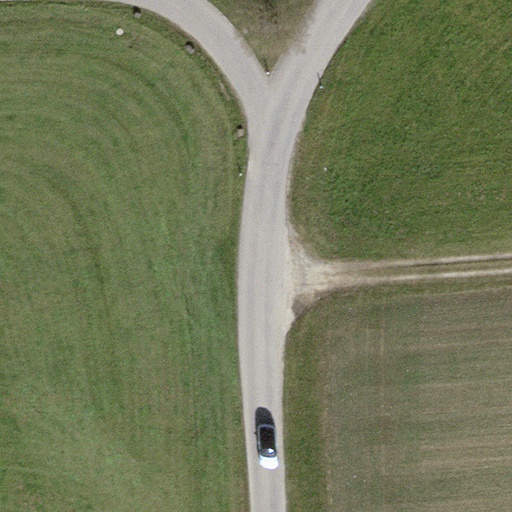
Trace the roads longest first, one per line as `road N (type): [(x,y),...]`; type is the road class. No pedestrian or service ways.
road 1 (unclassified): [(273,511),(266,295),(279,128)]
road 2 (track): [(511,271),(266,295)]
road 3 (unclassified): [(171,0),(232,47),(279,128)]
road 4 (unclassified): [(279,128),(321,41),(353,0)]
